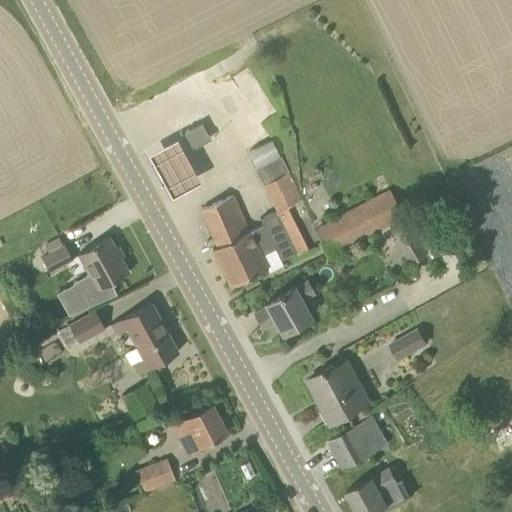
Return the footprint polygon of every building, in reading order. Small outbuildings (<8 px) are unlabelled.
[(195,146),(210,138),(202,123),(187,131),(185,135),(191,145),(195,146)] [(172,129),(143,145),(167,188),(195,173),(172,129)] [(289,173),(280,157),(256,169),(264,184),(263,185),(275,211),(260,218),(263,225),(250,232),(232,196),(201,208),(217,246),(212,248),(230,286),(267,266),(262,256),(275,249),(281,261),(307,249),(286,206),(302,199),(290,172),(289,173)] [(329,256),(402,217),(389,191),(315,230),(329,256)] [(447,207),(433,212),(437,223),(451,218),(447,207)] [(409,263),(426,254),(407,220),(391,229),(409,263)] [(77,255),(96,290),(128,272),(109,237),(77,255)] [(50,272),(73,259),(65,246),(42,259),(50,272)] [(315,293),(308,280),(294,288),(293,286),(265,302),(266,304),(254,310),(263,326),(275,320),(282,332),(312,316),(303,300),(315,293)] [(178,352),(150,302),(121,319),(134,345),(124,351),(138,374),(178,352)] [(68,348),(104,328),(95,311),(59,331),(68,348)] [(409,353),(427,343),(418,327),(400,337),(409,353)] [(353,377),(345,363),(329,371),(327,369),(308,379),(331,421),(369,400),(355,375),(353,377)] [(131,418),(157,404),(145,381),(119,395),(131,418)] [(201,448),(227,433),(212,403),(180,422),(187,435),(179,439),(187,454),(200,447),(201,448)] [(372,417),(331,439),(346,466),(386,444),(372,417)] [(24,477),(55,463),(47,445),(16,459),(24,477)] [(141,492),(174,480),(166,458),(133,471),(141,492)] [(347,489),(359,511),(375,511),(406,495),(399,482),(399,481),(391,466),(347,489)]
